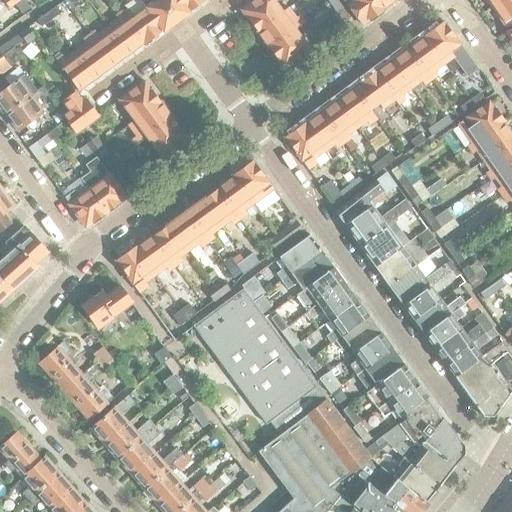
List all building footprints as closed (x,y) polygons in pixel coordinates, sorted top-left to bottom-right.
[(0,0),(0,14),(9,8),(2,0),(0,0)] [(21,13),(29,8),(23,0),(2,0),(9,8),(14,4),(21,13)] [(158,0),(148,8),(155,18),(163,28),(174,20),(187,10),(201,0),(158,0)] [(256,30),(282,11),(273,0),(256,0),(241,11),(256,30)] [(337,0),(331,5),(336,12),(342,8),(337,0)] [(381,13),(371,0),(343,0),(361,24),(368,18),(370,21),(381,13)] [(398,0),(371,0),(381,13),(382,12),(381,10),(395,0),(397,0),(398,0)] [(511,0),(502,0),(492,7),(506,27),(511,22),(511,0)] [(270,49),(295,31),(287,20),(301,10),(295,2),(282,12),(282,11),(256,30),(270,49)] [(149,39),(163,28),(155,18),(148,8),(134,18),(141,28),(149,39)] [(141,28),(134,18),(131,14),(126,18),(121,12),(115,17),(118,21),(108,28),(112,34),(127,55),(149,39),(141,28)] [(467,77),(478,69),(443,21),(423,36),(424,38),(444,65),(453,58),(467,77)] [(27,43),(34,38),(27,27),(18,33),(27,43)] [(111,66),(127,55),(112,34),(108,28),(97,36),(94,32),(89,36),(96,46),(111,66)] [(284,69),(310,50),(295,31),(270,49),(284,69)] [(95,78),(111,66),(96,46),(89,36),(83,40),(86,44),(75,52),(79,57),(95,78)] [(434,71),(444,65),(424,38),(408,50),(430,80),(437,75),(434,71)] [(0,73),(9,67),(1,56),(12,48),(7,41),(0,46),(0,73)] [(424,85),(430,80),(408,50),(392,61),(412,88),(421,81),(424,85)] [(78,90),(95,78),(79,57),(75,52),(65,59),(62,55),(56,60),(63,69),(78,90)] [(402,95),(412,88),(392,61),(376,73),(395,100),(398,103),(405,98),(402,95)] [(395,100),(376,73),(375,72),(360,83),(361,84),(354,89),(370,110),(379,104),(383,109),(395,100)] [(0,107),(5,114),(36,91),(24,75),(18,79),(0,92),(0,107)] [(133,120),(159,102),(145,81),(119,100),(133,120)] [(42,99),(48,94),(42,86),(36,91),(5,114),(17,130),(42,111),(34,100),(39,95),(42,99)] [(376,119),(370,110),(354,89),(338,101),(357,128),(366,121),(369,125),(376,119)] [(98,117),(98,116),(86,100),(82,102),(74,92),(62,101),(70,111),(62,117),(75,134),(98,117)] [(470,100),(474,106),(484,99),(479,93),(470,100)] [(464,113),(474,106),(470,100),(460,107),(464,113)] [(348,135),(357,128),(338,101),(321,113),(343,143),(350,138),(348,135)] [(134,122),(127,127),(136,138),(132,141),(137,147),(147,139),(173,121),(159,102),(133,120),(134,122)] [(471,143),(503,122),(505,122),(495,109),(494,110),(489,102),(458,124),(471,143)] [(337,148),(343,143),(321,113),(305,125),(324,152),(334,145),(337,148)] [(441,129),(452,123),(447,116),(436,123),(441,129)] [(161,159),(185,141),(187,140),(173,121),(147,139),(161,159)] [(483,160),(511,140),(511,134),(503,122),(471,143),(467,146),(473,154),(477,151),(483,160)] [(324,152),(305,125),(304,123),(285,137),(308,169),(316,163),(314,160),(324,152)] [(431,136),(441,129),(436,123),(426,130),(431,136)] [(415,147),(425,140),(413,125),(404,132),(415,147)] [(56,126),(47,133),(52,140),(61,134),(56,126)] [(37,151),(52,140),(47,133),(31,143),(37,151)] [(96,137),(89,141),(94,149),(101,144),(96,137)] [(491,180),(495,177),(511,165),(511,140),(483,160),(490,170),(486,173),(491,180)] [(84,157),(95,150),(94,149),(89,141),(79,149),(84,157)] [(101,159),(108,168),(118,160),(111,152),(108,154),(101,144),(94,149),(95,150),(101,159)] [(386,167),(395,159),(390,153),(381,160),(386,167)] [(125,197),(120,190),(96,157),(85,165),(90,172),(80,179),(88,189),(106,214),(119,205),(117,203),(125,197)] [(118,160),(108,168),(113,175),(123,167),(118,160)] [(376,175),(386,167),(381,160),(370,168),(376,175)] [(260,213),(279,198),(253,161),(232,176),(233,178),(253,204),(260,213)] [(502,196),(511,189),(511,165),(495,177),(501,187),(497,189),(502,196)] [(403,190),(411,185),(397,166),(390,171),(403,190)] [(386,194),(396,186),(386,172),(335,212),(345,225),(372,205),(387,195),(386,194)] [(243,210),(253,204),(233,178),(218,189),(240,219),(246,215),(243,210)] [(353,191),(362,184),(358,178),(349,185),(353,191)] [(446,185),(441,179),(427,189),(432,195),(446,185)] [(344,198),(353,191),(349,185),(339,193),(344,198)] [(403,190),(416,207),(423,202),(411,185),(403,190)] [(94,223),(106,214),(88,189),(78,197),(73,191),(65,197),(86,226),(93,221),(94,223)] [(233,224),(240,219),(218,189),(202,201),(221,227),(230,220),(233,224)] [(511,201),(511,189),(502,196),(507,203),(511,200),(511,201)] [(1,190),(0,190),(0,216),(3,214),(13,207),(1,190)] [(406,200),(394,209),(398,216),(411,207),(406,200)] [(211,234),(221,227),(202,201),(185,212),(207,243),(214,238),(211,234)] [(398,216),(394,209),(381,218),(372,205),(345,225),(359,245),(392,221),(398,216)] [(427,222),(434,218),(427,208),(420,213),(427,222)] [(201,248),(207,243),(185,212),(169,224),(188,251),(198,244),(201,248)] [(0,231),(11,224),(3,214),(0,216),(0,231)] [(427,222),(435,233),(441,228),(434,218),(427,222)] [(283,245),(303,231),(296,221),(276,235),(283,245)] [(374,266),(408,242),(392,221),(359,245),(374,266)] [(179,257),(188,251),(169,224),(153,236),(175,266),(182,261),(179,257)] [(36,262),(46,253),(23,227),(0,247),(0,250),(5,257),(24,280),(25,280),(39,267),(36,262)] [(427,251),(437,244),(426,229),(416,237),(427,251)] [(450,255),(457,250),(465,245),(458,234),(443,245),(450,255)] [(275,251),(283,245),(276,235),(268,241),(275,251)] [(291,274),(322,251),(310,235),(279,257),(291,274)] [(168,271),(175,266),(153,236),(137,247),(136,246),(135,247),(155,275),(166,267),(168,271)] [(388,285),(416,265),(427,257),(414,238),(408,242),(374,266),(388,285)] [(145,282),(155,275),(135,247),(116,260),(139,293),(148,286),(145,282)] [(450,255),(457,265),(464,260),(457,250),(450,255)] [(243,275),(251,270),(238,251),(230,257),(243,275)] [(238,251),(251,270),(260,263),(252,252),(243,258),(238,251)] [(302,290),(333,267),(322,251),(291,274),(302,290)] [(5,257),(0,261),(0,283),(9,293),(24,280),(5,257)] [(402,305),(450,270),(445,264),(425,278),(416,265),(388,285),(402,305)] [(461,270),(468,280),(475,276),(468,266),(461,270)] [(317,304),(345,283),(333,267),(302,290),(303,290),(306,288),(317,304)] [(413,319),(440,299),(435,293),(455,278),(450,270),(402,305),(413,319)] [(216,274),(209,278),(222,296),(230,290),(222,279),(220,280),(216,274)] [(253,302),(263,295),(264,295),(251,277),(240,286),(243,289),(253,302)] [(213,302),(222,296),(209,278),(208,279),(213,285),(205,291),(213,302)] [(476,295),(481,302),(505,287),(499,279),(476,295)] [(0,301),(9,293),(0,283),(0,301)] [(329,320),(357,299),(345,283),(317,304),(303,314),(309,322),(323,312),(329,320)] [(113,315),(130,302),(119,287),(105,297),(101,291),(81,306),(88,316),(82,320),(88,328),(101,344),(106,341),(97,328),(114,316),(113,315)] [(323,396),(262,314),(253,302),(243,289),(193,326),(266,425),(281,414),(287,423),(323,396)] [(423,333),(471,299),(464,289),(457,294),(459,297),(445,306),(440,299),(413,319),(423,333)] [(253,302),(262,314),(271,307),(263,295),(253,302)] [(335,341),(369,316),(357,299),(329,320),(335,329),(325,336),(331,344),(335,341)] [(456,321),(476,306),(471,299),(423,333),(433,348),(461,328),(456,321)] [(189,319),(197,314),(189,303),(181,309),(189,319)] [(181,325),(189,319),(181,309),(173,315),(181,325)] [(280,331),(287,326),(277,313),(270,318),(280,331)] [(444,362),(492,327),(482,313),(473,319),(478,324),(465,334),(461,328),(433,348),(444,362)] [(352,352),(380,331),(369,316),(335,341),(342,351),(348,346),(352,352)] [(280,331),(292,348),(300,343),(287,326),(280,331)] [(476,349),(497,335),(492,327),(444,362),(455,377),(481,357),(476,349)] [(356,375),(392,348),(380,331),(352,352),(357,358),(349,365),(356,375)] [(62,389),(80,374),(86,369),(63,342),(56,348),(39,363),(62,389)] [(511,392),(511,391),(511,356),(502,342),(486,354),(481,357),(455,377),(476,406),(475,406),(477,408),(482,415),(483,417),(485,417),(485,416),(490,416),(490,417),(492,417),(494,415),(493,415),(499,408),(500,407),(500,406),(511,392)] [(120,370),(113,361),(113,360),(103,346),(92,354),(102,368),(107,365),(114,374),(120,370)] [(154,369),(170,357),(164,347),(147,359),(154,369)] [(376,385),(404,364),(392,348),(356,375),(363,385),(372,379),(376,385)] [(306,363),(314,373),(321,368),(312,357),(306,363)] [(377,409),(416,380),(404,364),(376,385),(377,385),(366,393),(377,409)] [(89,419),(105,405),(80,374),(62,389),(89,419)] [(318,379),(330,395),(337,390),(325,374),(318,379)] [(161,382),(166,389),(176,381),(171,375),(161,382)] [(406,419),(431,400),(416,380),(377,409),(384,418),(395,410),(400,417),(403,415),(406,419)] [(170,395),(180,388),(176,381),(166,389),(170,395)] [(105,443),(127,424),(120,415),(134,403),(127,396),(91,428),(105,443)] [(370,459),(370,458),(364,450),(326,400),(258,452),(293,499),(284,507),(332,490),(330,488),(350,473),(350,474),(370,459)] [(427,450),(452,470),(464,455),(464,447),(463,446),(431,400),(406,419),(399,424),(410,438),(413,442),(414,441),(421,445),(427,450)] [(195,418),(202,413),(195,404),(188,408),(195,418)] [(354,426),(359,422),(361,421),(349,405),(342,410),(354,426)] [(202,428),(209,423),(202,413),(195,418),(202,428)] [(118,458),(155,426),(149,419),(134,432),(127,424),(105,443),(118,458)] [(364,443),(371,439),(359,422),(354,426),(352,428),(364,443)] [(393,449),(410,438),(399,424),(381,437),(388,444),(393,449)] [(153,454),(146,445),(161,433),(155,426),(118,458),(131,473),(153,454)] [(23,476),(40,461),(16,433),(0,447),(0,450),(9,460),(4,464),(11,472),(16,467),(23,476)] [(370,458),(388,444),(381,437),(364,450),(370,458)] [(452,470),(427,450),(421,445),(408,461),(414,466),(438,486),(452,470)] [(170,458),(163,464),(153,454),(131,473),(144,488),(167,469),(183,456),(182,455),(173,462),(170,458)] [(180,484),(179,483),(185,478),(179,471),(192,460),(186,454),(183,456),(167,469),(144,488),(157,503),(180,484)] [(414,466),(408,461),(403,457),(396,466),(400,469),(392,477),(396,481),(397,480),(428,505),(429,504),(426,502),(438,486),(414,466)] [(27,499),(57,473),(44,458),(40,461),(23,476),(22,477),(30,486),(22,493),(27,499)] [(48,507),(70,488),(57,473),(27,499),(33,505),(41,499),(48,507)] [(250,491),(256,486),(249,477),(243,482),(250,491)] [(164,511),(177,511),(209,485),(202,478),(187,491),(180,484),(157,503),(164,511)] [(406,511),(422,511),(428,505),(397,480),(396,481),(385,494),(406,511)] [(204,511),(197,503),(202,498),(206,501),(221,488),(215,481),(209,486),(209,485),(177,511),(204,511)] [(352,504),(361,511),(394,511),(384,503),(387,499),(368,484),(352,504)] [(73,511),(84,503),(70,488),(48,507),(52,511),(73,511)] [(326,511),(340,496),(332,490),(284,507),(278,511),(326,511)] [(91,511),(84,503),(73,511),(91,511)]
